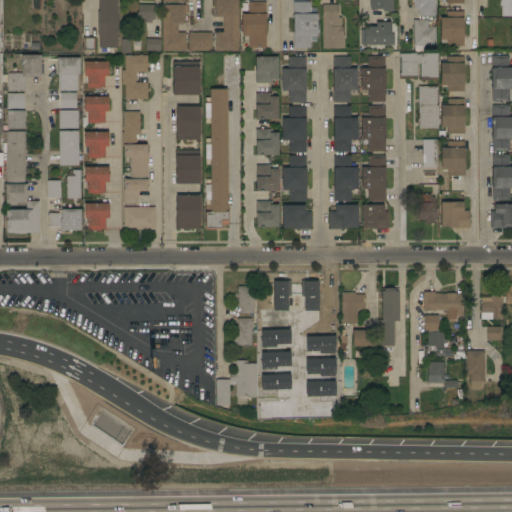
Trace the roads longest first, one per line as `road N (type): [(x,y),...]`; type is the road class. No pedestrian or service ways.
road 1 (residential): [(0,259),(511,257)]
road 2 (motorway): [(511,454),(215,445),(154,420),(80,373)]
road 3 (motorway): [(511,508),(141,511)]
